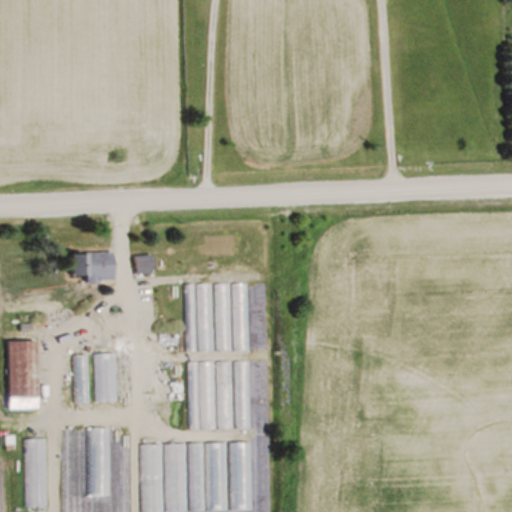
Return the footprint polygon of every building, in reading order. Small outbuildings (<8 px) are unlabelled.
[(72,251),(71,274),(86,274),(86,281),(115,281),(115,251),(72,251)] [(8,409),(17,409),(17,415),(37,415),(37,339),(8,339),(8,409)] [(95,396),(121,395),(119,339),(93,340),(95,396)] [(187,429),(212,428),(212,361),(187,361),(187,429)] [(139,511),(202,511),(202,510),(250,509),(249,441),(138,443),(139,511)]
